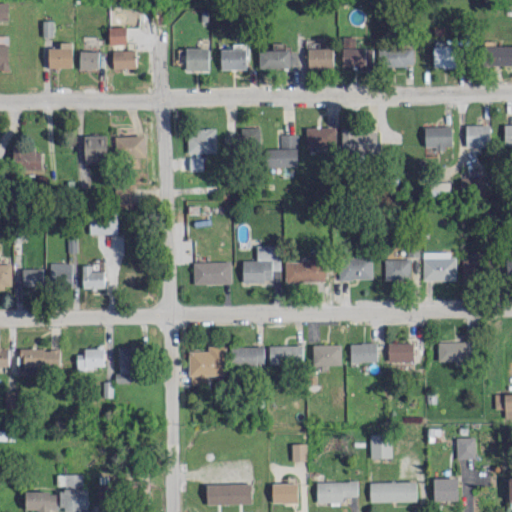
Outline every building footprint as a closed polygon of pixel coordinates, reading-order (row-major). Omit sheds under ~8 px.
[(0,19),(8,19),(7,2),(0,1),(0,19)] [(53,36),(53,20),(43,19),(42,35),(53,36)] [(126,43),(126,26),(109,26),(109,43),(126,43)] [(8,34),(0,34),(0,69),(9,69),(8,34)] [(342,66),(374,66),(374,48),(355,47),(355,36),(343,35),(342,66)] [(455,66),(454,40),(433,41),(434,67),(455,66)] [(61,46),(48,47),(49,67),(73,66),(72,41),(60,41),(61,46)] [(511,63),(511,44),(484,45),(484,64),(511,63)] [(185,68),(208,69),(209,47),(186,46),(185,68)] [(308,69),(333,68),(333,47),(308,48),(308,69)] [(386,65),(413,64),(413,47),(385,48),(386,65)] [(220,48),(221,69),(246,68),(246,48),(220,48)] [(113,67),(136,67),(135,49),(113,50),(113,67)] [(290,66),(289,49),(258,50),(259,67),(290,66)] [(80,67),(98,68),(99,50),(80,50),(80,67)] [(465,146),(489,145),(489,123),(465,124),(465,146)] [(503,146),(511,146),(511,123),(504,123),(503,146)] [(425,147),(451,146),(451,125),(424,125),(425,147)] [(306,146),(335,146),(335,126),(306,127),(306,146)] [(215,127),(196,127),(196,135),(187,135),(187,152),(216,152),(215,127)] [(260,127),(241,127),(241,144),(260,144),(260,127)] [(341,128),(342,154),(378,153),(378,127),(341,128)] [(297,133),(280,133),(280,148),(264,147),(264,165),(297,166),(297,133)] [(107,134),(84,134),(85,162),(107,162),(107,134)] [(116,157),(145,156),(144,134),(115,135),(116,157)] [(40,171),(39,145),(12,146),(14,172),(40,171)] [(460,177),(460,195),(485,194),(485,176),(460,177)] [(450,181),(429,180),(429,195),(449,196),(450,181)] [(133,203),(133,184),(115,184),(115,204),(133,203)] [(117,232),(117,214),(89,215),(89,233),(117,232)] [(242,259),(242,280),(272,280),(271,269),(279,269),(279,244),(256,244),(256,259),(242,259)] [(422,279),(454,279),(454,250),(422,251),(422,279)] [(284,261),(285,281),(324,280),(324,257),(311,258),(311,253),(299,254),(299,260),(284,261)] [(491,255),(462,255),(462,278),(492,277),(491,255)] [(371,278),(371,256),(338,257),(339,279),(371,278)] [(409,258),(384,258),(384,278),(409,279),(409,258)] [(192,261),(193,283),(230,282),(230,260),(192,261)] [(72,261),(50,262),(50,281),(72,280),(72,261)] [(0,286),(11,287),(11,263),(0,263),(0,286)] [(91,270),(91,264),(82,264),(83,288),(104,287),(103,270),(91,270)] [(42,267),(22,268),(23,285),(43,285),(42,267)] [(438,360),(471,359),(470,340),(437,341),(438,360)] [(350,361),(377,360),(376,341),(349,342),(350,361)] [(388,360),(413,360),(413,342),(388,342),(388,360)] [(312,343),(313,364),(341,363),(340,343),(312,343)] [(188,350),(189,384),(207,384),(207,374),(226,374),(225,344),(207,345),(207,350),(188,350)] [(269,345),(269,364),(303,363),(302,344),(269,345)] [(230,365),(264,366),(264,345),(230,345),(230,365)] [(0,364),(8,365),(9,347),(0,346),(0,364)] [(76,366),(103,367),(103,347),(84,346),(84,353),(76,353),(76,366)] [(19,347),(19,365),(58,366),(59,348),(19,347)] [(132,381),(131,347),(118,347),(119,372),(114,373),(115,382),(132,381)] [(5,407),(15,407),(15,391),(5,391),(5,407)] [(505,417),(511,416),(511,392),(494,393),(495,408),(504,407),(505,417)] [(370,457),(391,456),(391,432),(370,432),(370,457)] [(475,436),(456,437),(456,458),(475,458),(475,436)] [(291,443),(292,460),(307,460),(306,442),(291,443)] [(61,486),(61,510),(87,509),(87,488),(76,488),(76,473),(57,473),(57,487),(61,486)] [(433,477),(434,500),(458,499),(457,477),(433,477)] [(316,481),(317,501),(343,501),(343,496),(358,495),(358,480),(316,481)] [(370,501),(416,500),(416,480),(370,481),(370,501)] [(252,502),(251,482),(207,483),(207,503),(252,502)] [(298,482),(272,482),(272,501),(298,502),(298,482)] [(148,498),(149,484),(126,483),(126,497),(148,498)] [(25,491),(25,509),(57,509),(56,490),(25,491)]
